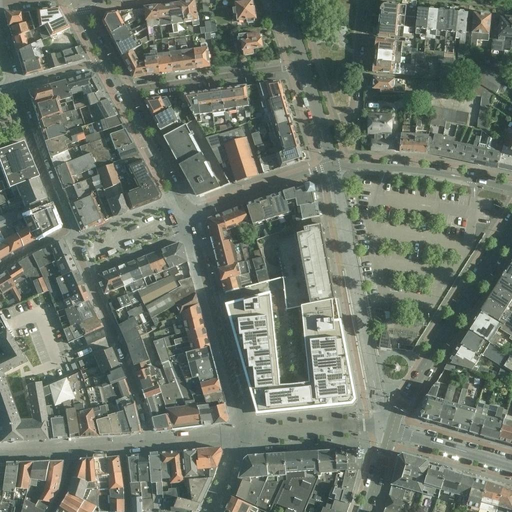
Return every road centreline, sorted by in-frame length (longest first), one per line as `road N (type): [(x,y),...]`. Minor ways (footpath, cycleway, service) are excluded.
road 1 (tertiary): [(511,226),(391,430)]
road 2 (residential): [(303,64),(120,90)]
road 3 (tertiary): [(511,189),(434,172),(331,168)]
road 4 (residential): [(88,275),(143,425)]
road 5 (residential): [(66,230),(13,86)]
road 6 (tertiary): [(331,168),(189,210)]
road 7 (residential): [(362,0),(351,113),(319,123)]
road 8 (tertiary): [(189,210),(120,90)]
road 9 (tertiary): [(511,465),(391,430)]
